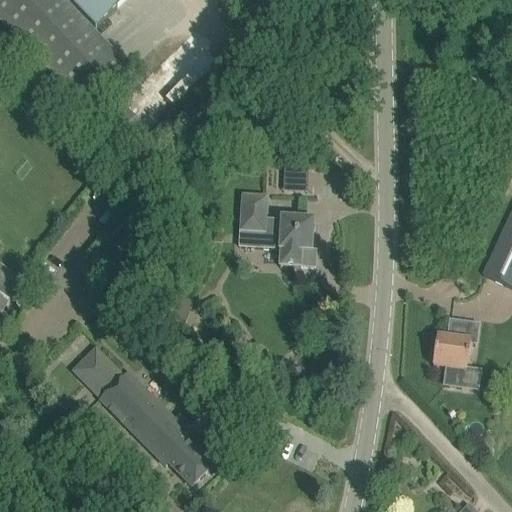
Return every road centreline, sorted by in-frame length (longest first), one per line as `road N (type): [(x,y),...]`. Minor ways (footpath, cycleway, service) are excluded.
road 1 (tertiary): [(348,511),(378,383),(388,0)]
road 2 (unknown): [(0,345),(54,385),(186,511)]
road 3 (track): [(502,511),(378,383)]
